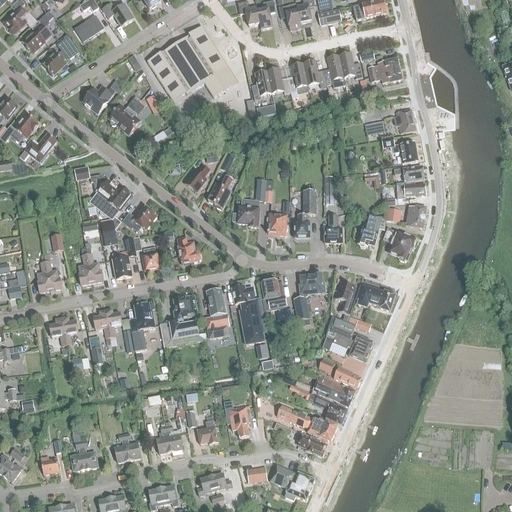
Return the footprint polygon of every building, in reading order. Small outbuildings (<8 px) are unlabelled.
[(0,0),(0,8),(7,2),(9,3),(11,0),(0,0)] [(24,6),(23,4),(19,0),(11,9),(13,12),(2,22),(9,29),(8,30),(14,36),(26,25),(22,20),(27,16),(21,9),(24,6)] [(91,0),(80,8),(83,13),(90,9),(93,14),(99,10),(92,0),(91,0)] [(140,0),(148,12),(160,5),(156,0),(140,0)] [(296,8),(297,12),(301,26),(312,23),(309,11),(315,9),(313,0),(302,0),(304,6),(296,8)] [(319,0),(321,12),(333,10),(331,0),(319,0)] [(465,0),(466,9),(480,8),(480,0),(465,0)] [(386,16),(383,2),(352,10),(356,24),(386,16)] [(257,13),(258,12),(257,8),(249,10),(247,3),(237,5),(240,17),(246,16),(248,28),(260,26),(257,13)] [(265,11),(258,12),(257,13),(260,26),(261,31),(272,28),(269,16),(276,14),(273,3),(263,5),(265,11)] [(114,12),(110,5),(100,11),(107,22),(112,18),(119,30),(132,22),(123,7),(114,12)] [(302,30),(301,26),(297,12),(290,14),(289,7),(279,10),(281,21),(287,20),(290,32),(302,30)] [(325,14),(325,15),(328,27),(342,24),(339,11),(325,14)] [(51,19),(46,13),(36,22),(38,23),(31,30),(35,34),(23,44),(24,46),(26,50),(28,49),(29,51),(28,52),(33,55),(51,38),(40,26),(46,21),(47,22),(51,19)] [(325,14),(318,16),(320,28),(328,27),(325,15),(325,14)] [(103,30),(95,18),(74,32),(81,44),(103,30)] [(147,63),(173,104),(173,103),(185,95),(187,97),(205,86),(215,101),(239,86),(228,68),(202,28),(201,28),(202,29),(189,37),(178,45),(180,48),(174,51),(163,58),(161,55),(148,64),(147,63)] [(75,56),(63,42),(57,47),(62,53),(58,57),(55,53),(50,58),(51,59),(42,66),(47,72),(52,78),(66,66),(64,64),(68,60),(69,61),(75,56)] [(375,61),(374,54),(360,56),(362,63),(375,61)] [(352,56),(339,59),(344,80),(356,78),(357,81),(363,80),(360,66),(354,67),(352,56)] [(136,57),(127,63),(134,74),(143,69),(136,57)] [(344,80),(339,59),(328,61),(330,72),(324,73),(327,88),(333,86),(334,90),(346,88),(344,80)] [(376,75),(399,70),(397,60),(378,64),(378,67),(368,69),(370,78),(376,77),(376,75)] [(321,89),(327,88),(324,73),(318,74),(316,64),(303,66),(307,88),(320,85),(321,89)] [(511,64),(503,68),(507,81),(510,90),(511,93),(511,92),(511,64)] [(294,79),(288,81),(291,95),(292,95),(297,94),(296,90),(307,88),(303,66),(291,69),(294,79)] [(402,82),(399,70),(376,75),(376,77),(370,78),(371,84),(377,83),(377,82),(382,81),(383,86),(402,82)] [(280,71),(267,74),(271,95),(283,93),(284,96),(291,95),(288,81),(282,82),(280,71)] [(146,76),(141,72),(133,80),(139,85),(146,76)] [(271,95),(267,74),(255,76),(257,87),(252,88),(255,102),(260,101),(260,97),(271,95)] [(125,91),(115,82),(106,93),(101,89),(96,96),(92,93),(82,104),(97,116),(107,104),(106,103),(115,93),(120,97),(125,91)] [(154,97),(146,101),(150,109),(158,105),(154,97)] [(0,108),(0,124),(0,125),(5,120),(7,122),(19,109),(7,99),(3,103),(4,104),(0,108)] [(118,129),(139,105),(133,100),(128,107),(129,107),(125,112),(120,107),(109,121),(110,122),(109,124),(109,125),(109,126),(110,127),(111,127),(111,128),(112,128),(113,128),(114,128),(116,127),(118,129)] [(139,105),(118,129),(129,137),(135,129),(137,129),(141,124),(134,119),(137,115),(138,115),(144,109),(139,105)] [(258,119),(276,115),(274,107),(257,110),(258,119)] [(416,133),(411,112),(396,115),(397,119),(394,120),(396,129),(399,128),(401,136),(416,133)] [(40,126),(27,116),(16,131),(10,127),(0,139),(0,141),(5,145),(11,137),(19,143),(23,138),(27,140),(32,133),(33,134),(40,126)] [(386,134),(383,123),(365,127),(367,137),(386,134)] [(172,135),(169,130),(164,133),(163,133),(152,140),(156,146),(172,135)] [(26,152),(20,159),(24,163),(29,156),(37,162),(44,153),(47,156),(57,143),(48,135),(38,148),(33,143),(26,152)] [(394,145),(394,140),(382,141),(383,150),(392,148),(393,156),(400,155),(402,167),(419,164),(415,144),(395,147),(394,145)] [(234,160),(227,156),(219,170),(227,174),(234,160)] [(0,173),(12,172),(11,164),(0,165),(0,173)] [(35,164),(31,168),(36,172),(40,168),(35,164)] [(210,171),(204,166),(198,174),(197,172),(185,186),(196,195),(207,181),(204,178),(210,171)] [(179,175),(178,167),(171,168),(172,176),(179,175)] [(405,184),(415,183),(424,182),(422,168),(394,172),(395,177),(402,177),(404,176),(405,184)] [(87,169),(74,171),(76,182),(90,180),(87,169)] [(90,204),(89,205),(111,222),(112,223),(113,222),(115,219),(118,216),(132,197),(120,187),(113,182),(112,184),(107,181),(103,186),(101,185),(100,179),(99,177),(90,179),(92,190),(94,189),(95,192),(96,191),(98,193),(90,204)] [(232,181),(225,177),(220,188),(216,186),(207,203),(216,207),(215,209),(221,212),(231,193),(228,192),(229,189),(228,188),(232,181)] [(333,179),(325,179),(325,198),(333,198),(333,179)] [(234,216),(234,224),(237,224),(237,226),(243,226),(243,228),(258,229),(259,210),(260,204),(264,204),(266,182),(257,182),(255,203),(253,203),(242,202),(241,209),(238,209),(238,216),(234,216)] [(272,193),(273,183),(266,182),(264,204),(271,205),(272,193)] [(393,190),(393,194),(397,194),(397,201),(406,201),(405,199),(426,197),(425,186),(416,187),(415,183),(405,184),(405,185),(392,186),(393,190)] [(84,193),(92,192),(91,184),(83,185),(84,193)] [(316,193),(304,193),(304,217),(298,217),(298,223),(294,223),(294,240),(310,240),(310,224),(308,224),(308,217),(316,217),(316,193)] [(151,210),(146,207),(145,208),(144,208),(136,219),(130,215),(123,224),(132,230),(133,229),(138,233),(142,229),(146,232),(157,217),(149,212),(151,210)] [(387,221),(402,223),(404,210),(389,208),(387,221)] [(416,210),(409,208),(408,219),(406,229),(425,232),(427,210),(416,209),(416,210)] [(287,218),(271,216),(270,220),(266,219),(265,228),(269,228),(269,235),(270,235),(270,236),(274,236),(274,235),(278,236),(282,238),(283,237),(284,237),(287,218)] [(384,220),(370,216),(366,231),(363,230),(358,247),(359,248),(361,250),(364,251),(366,250),(368,250),(369,247),(375,249),(379,235),(376,234),(377,231),(385,233),(384,220)] [(339,230),(338,218),(329,218),(329,230),(325,230),(325,246),(343,246),(342,230),(339,230)] [(111,222),(100,224),(103,235),(109,234),(115,233),(119,227),(113,222),(112,223),(111,222)] [(91,225),(83,227),(84,234),(92,232),(91,225)] [(399,236),(389,232),(385,243),(393,247),(392,249),(393,249),(390,256),(400,260),(400,261),(401,264),(405,266),(409,263),(414,250),(415,251),(418,243),(399,235),(399,236)] [(103,235),(105,248),(117,246),(115,233),(109,234),(103,235)] [(166,235),(167,243),(174,241),(173,234),(166,235)] [(64,252),(61,237),(51,239),(54,254),(64,252)] [(139,239),(133,241),(136,253),(142,252),(139,239)] [(187,246),(186,240),(177,242),(182,267),(185,266),(185,267),(190,267),(190,265),(199,264),(200,261),(200,256),(197,254),(195,255),(193,245),(187,246)] [(137,258),(136,253),(133,241),(125,242),(128,253),(120,255),(125,280),(133,279),(129,260),(137,258)] [(155,256),(154,250),(143,253),(144,258),(142,258),(145,274),(146,273),(147,274),(150,274),(151,273),(160,271),(157,255),(155,256)] [(125,280),(120,255),(112,256),(114,263),(113,263),(117,282),(125,280)] [(92,256),(87,257),(92,286),(103,284),(101,272),(100,272),(99,265),(94,266),(92,256)] [(81,288),(92,286),(87,257),(82,258),(84,268),(79,269),(80,276),(79,276),(81,288)] [(46,264),(51,293),(62,292),(60,280),(59,280),(57,273),(53,273),(51,263),(46,264)] [(40,295),(51,293),(46,264),(41,265),(42,275),(38,276),(39,283),(38,283),(40,295)] [(0,275),(10,274),(9,265),(0,266),(0,275)] [(25,272),(17,273),(19,287),(27,285),(25,272)] [(323,285),(322,277),(313,277),(313,278),(300,279),(301,287),(299,287),(300,300),(294,302),(298,323),(299,328),(311,326),(306,300),(309,297),(313,297),(313,299),(316,299),(316,296),(326,296),(324,285),(323,285)] [(279,310),(286,308),(287,308),(285,298),(284,298),(281,281),(261,285),(264,300),(262,301),(261,301),(263,314),(270,313),(270,311),(277,310),(279,310)] [(355,290),(342,286),(336,301),(343,303),(339,314),(347,317),(352,302),(351,301),(355,290)] [(22,299),(20,288),(8,290),(10,301),(22,299)] [(254,300),(252,289),(245,290),(244,289),(240,290),(238,288),(235,289),(234,291),(232,291),(235,307),(239,306),(240,306),(242,313),(239,314),(246,347),(264,343),(262,335),(256,300),(254,300)] [(385,295),(361,288),(359,295),(361,296),(358,307),(367,310),(369,305),(381,309),(380,311),(390,314),(395,297),(385,294),(385,295)] [(222,298),(220,292),(206,294),(211,319),(205,320),(209,341),(229,338),(227,328),(229,328),(223,298),(222,298)] [(195,308),(193,298),(182,301),(180,300),(177,300),(175,302),(174,302),(176,314),(174,315),(175,322),(177,322),(178,322),(178,324),(170,326),(173,343),(199,338),(197,325),(184,327),(183,322),(184,321),(197,319),(196,313),(198,312),(197,309),(195,308)] [(150,312),(149,306),(140,307),(137,307),(136,308),(134,308),(136,317),(136,320),(130,321),(132,335),(135,353),(147,351),(143,332),(144,332),(145,332),(146,332),(150,331),(151,331),(155,330),(152,312),(150,312)] [(284,313),(282,313),(284,322),(285,333),(295,331),(293,320),(292,311),(284,312),(284,313)] [(113,312),(106,313),(111,340),(116,339),(114,328),(122,327),(120,314),(113,316),(113,312)] [(111,340),(106,313),(100,314),(101,318),(94,319),(96,332),(104,330),(106,340),(111,340)] [(62,321),(67,347),(72,346),(70,336),(78,335),(76,322),(69,323),(68,319),(62,321)] [(325,342),(322,350),(330,353),(333,345),(347,351),(348,349),(353,351),(349,359),(365,366),(373,349),(370,344),(358,339),(359,338),(354,335),(356,330),(356,328),(332,320),(326,338),(327,338),(325,342)] [(67,347),(62,321),(56,322),(57,326),(50,327),(52,339),(61,338),(62,348),(67,347)] [(356,328),(356,330),(358,331),(367,334),(368,334),(369,334),(371,327),(358,323),(356,328)] [(133,354),(130,332),(123,333),(127,355),(133,354)] [(267,346),(257,348),(259,361),(269,359),(267,346)] [(103,366),(101,350),(91,352),(93,368),(103,366)] [(0,371),(0,362),(3,362),(4,364),(11,363),(10,357),(0,358),(0,371)] [(334,366),(322,361),(318,370),(330,375),(334,366)] [(258,363),(246,365),(247,373),(259,371),(258,363)] [(273,370),(272,363),(262,365),(263,372),(273,370)] [(353,375),(339,368),(334,380),(356,390),(360,381),(352,377),(353,375)] [(292,388),(294,382),(282,377),(280,382),(292,388)] [(312,392),(318,395),(321,387),(340,395),(339,398),(342,399),(342,398),(351,402),(355,393),(319,378),(312,392)] [(130,390),(128,380),(120,382),(121,391),(130,390)] [(0,398),(16,397),(15,391),(8,392),(8,395),(3,395),(2,387),(0,387),(0,398)] [(348,409),(351,402),(342,398),(342,399),(339,398),(340,395),(321,387),(318,395),(335,402),(334,404),(348,409)] [(333,406),(310,396),(308,402),(328,412),(325,419),(327,420),(341,426),(347,412),(333,406)] [(16,403),(16,397),(0,398),(0,411),(5,411),(4,402),(9,402),(9,404),(16,403)] [(142,409),(150,408),(148,401),(141,402),(142,409)] [(33,402),(22,404),(23,412),(34,410),(33,402)] [(282,407),(279,413),(297,421),(297,420),(334,436),(338,428),(320,420),(319,422),(306,416),(306,417),(282,407)] [(249,427),(245,408),(228,411),(232,433),(238,432),(239,440),(248,439),(246,428),(249,427)] [(297,421),(279,413),(277,419),(307,432),(306,434),(330,445),(334,436),(297,420),(297,421)] [(178,431),(185,430),(182,414),(178,415),(179,419),(176,420),(178,431)] [(196,429),(194,415),(186,417),(189,430),(196,429)] [(214,429),(213,423),(205,425),(207,431),(196,433),(200,447),(208,445),(209,447),(218,445),(214,429)] [(277,424),(274,431),(285,435),(287,429),(277,424)] [(166,428),(171,455),(183,453),(179,437),(172,439),(171,434),(173,434),(172,427),(166,428)] [(105,442),(105,445),(115,444),(114,428),(95,430),(96,443),(105,442)] [(160,457),(171,455),(166,428),(160,430),(161,435),(160,436),(161,441),(156,442),(160,457)] [(328,447),(300,435),(297,442),(300,444),(298,448),(307,452),(306,453),(322,460),(328,447)] [(130,436),(123,437),(129,463),(141,461),(137,445),(129,447),(129,443),(131,442),(130,436)] [(117,465),(129,463),(123,437),(118,438),(120,444),(122,444),(123,448),(114,450),(117,465)] [(62,454),(60,442),(53,443),(55,455),(62,454)] [(80,443),(85,472),(98,470),(95,455),(87,456),(86,452),(85,452),(85,451),(88,450),(87,442),(80,443)] [(73,474),(85,472),(80,443),(75,444),(76,452),(79,452),(80,453),(78,453),(79,458),(70,459),(73,474)] [(9,457),(15,461),(20,453),(14,450),(9,457)] [(25,457),(20,453),(15,461),(20,464),(25,457)] [(0,476),(2,478),(11,466),(7,463),(8,461),(5,459),(4,461),(1,459),(0,460),(0,476)] [(47,459),(41,460),(44,477),(59,475),(57,461),(50,463),(49,463),(48,459),(47,459)] [(11,466),(2,478),(11,485),(20,473),(18,471),(19,469),(16,467),(15,469),(11,466)] [(298,477),(277,468),(270,484),(288,491),(286,495),(287,495),(285,499),(294,503),(295,499),(306,503),(315,482),(298,475),(298,477)] [(265,469),(252,471),(254,484),(266,482),(265,469)] [(212,478),(216,492),(226,490),(227,492),(233,490),(231,482),(225,484),(223,475),(212,478)] [(205,495),(216,492),(212,478),(201,481),(204,490),(197,491),(199,499),(206,497),(205,495)] [(172,488),(161,490),(164,507),(172,505),(172,509),(178,508),(177,501),(175,502),(172,488)] [(164,507),(161,490),(149,493),(151,506),(149,506),(150,511),(156,511),(155,508),(164,507)] [(123,498),(111,500),(112,511),(127,511),(127,510),(125,511),(123,498)] [(112,511),(111,500),(98,502),(100,511),(112,511)]
